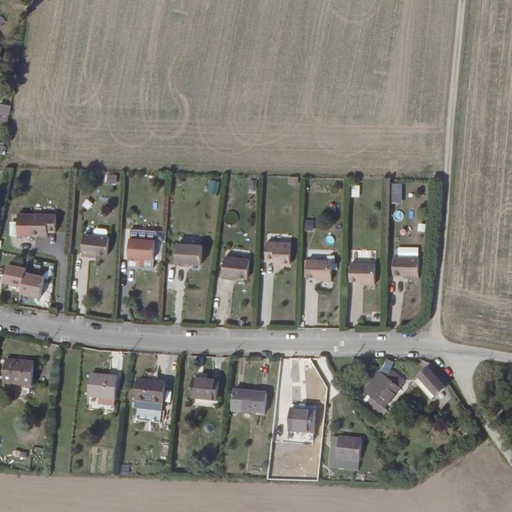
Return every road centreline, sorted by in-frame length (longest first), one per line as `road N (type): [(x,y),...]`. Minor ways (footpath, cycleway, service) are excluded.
road 1 (track): [(511,451),(435,346),(467,0)]
road 2 (residential): [(0,318),(158,342),(435,346)]
